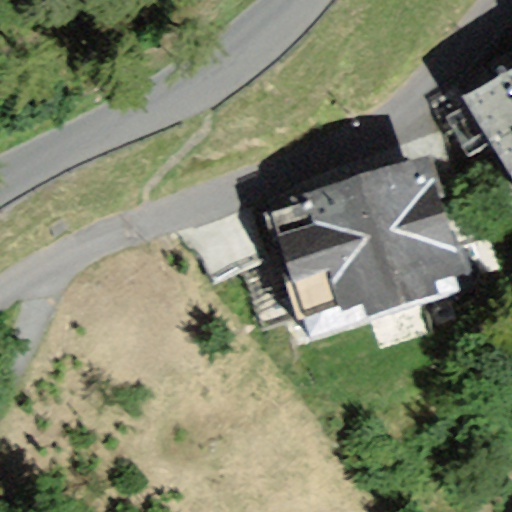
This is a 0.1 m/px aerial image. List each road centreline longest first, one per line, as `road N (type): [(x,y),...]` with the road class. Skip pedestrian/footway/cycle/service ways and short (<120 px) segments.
road 1 (residential): [(0,291),(92,242),(375,137),(416,105),(498,0)]
road 2 (unclassified): [(0,183),(218,70),(300,0)]
